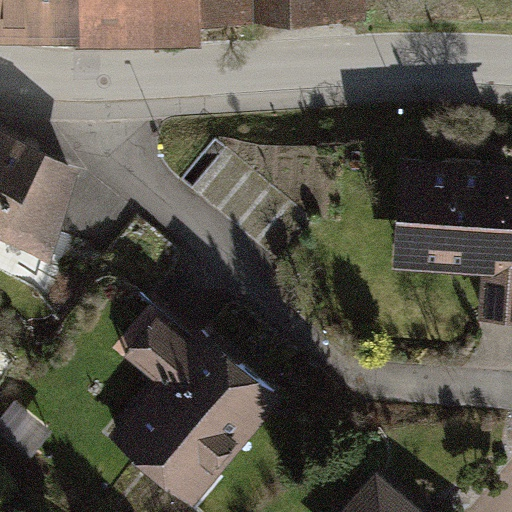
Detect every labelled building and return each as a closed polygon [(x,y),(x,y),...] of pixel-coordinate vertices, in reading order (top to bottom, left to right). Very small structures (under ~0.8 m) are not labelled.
[(0,0),(0,29),(195,26),(195,11),(360,8),(359,0),(0,0)] [(71,162),(0,127),(0,228),(43,251),(71,162)] [(511,173),(511,160),(389,152),(382,262),(471,269),(507,272),(509,246),(511,173)] [(507,272),(471,269),(470,315),(511,318),(511,246),(509,246),(507,272)] [(181,336),(144,306),(112,345),(152,377),(107,432),(189,498),(278,387),(194,320),(181,336)] [(428,511),(367,464),(328,511),(428,511)]
